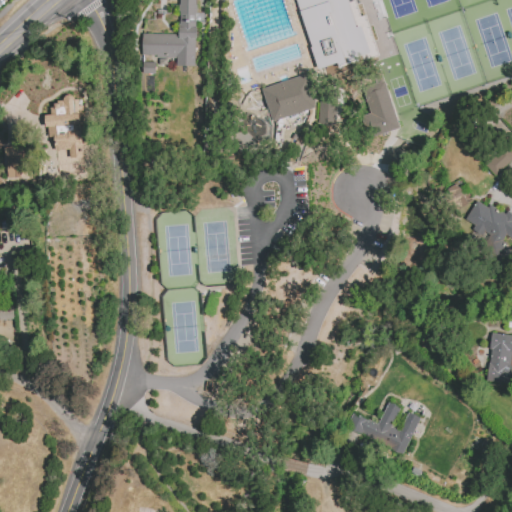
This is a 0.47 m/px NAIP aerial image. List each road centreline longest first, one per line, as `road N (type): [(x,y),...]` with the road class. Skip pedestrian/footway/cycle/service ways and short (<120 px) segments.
road 1 (tertiary): [(98,0),(116,79),(128,321),(112,395),(65,511)]
road 2 (residential): [(112,395),(130,400),(148,420),(275,461)]
road 3 (residential): [(308,470),(452,511)]
